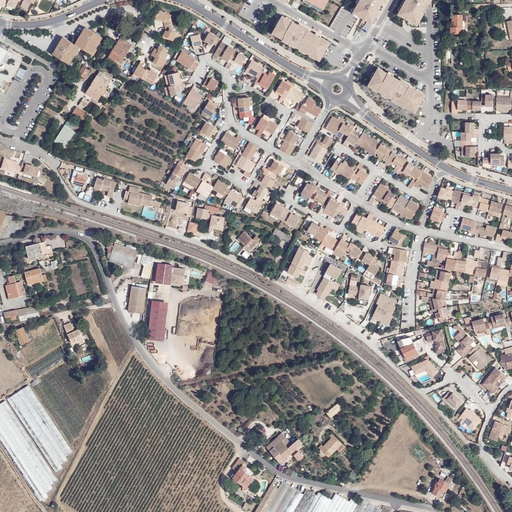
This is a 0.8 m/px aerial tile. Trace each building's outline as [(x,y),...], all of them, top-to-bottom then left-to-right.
[(8,0),(6,4),(15,8),(17,4),(19,1),(19,0),(8,0)] [(321,12),(323,9),(308,0),(302,0),(321,12)] [(308,0),(323,9),(327,0),(308,0)] [(359,0),(352,12),(372,25),(379,14),(387,0),(359,0)] [(406,0),(398,15),(417,26),(430,0),(406,0)] [(22,2),(21,2),(19,1),(17,4),(27,9),(28,8),(21,5),(22,3),(22,2)] [(167,23),(161,34),(176,42),(181,33),(171,28),(174,21),(170,19),(172,14),(160,8),(155,17),(167,23)] [(450,34),(462,34),(462,15),(452,15),(451,26),(450,26),(450,34)] [(283,17),(274,33),(322,60),(331,44),(283,17)] [(97,48),(103,38),(86,28),(77,45),(64,38),(55,55),(71,65),(81,47),(95,56),(99,50),(97,48)] [(212,44),(216,46),(219,40),(209,33),(204,41),(204,42),(210,46),(212,44)] [(118,69),(134,41),(122,34),(106,62),(118,69)] [(198,48),(202,47),(199,35),(194,36),(190,38),(192,47),(198,46),(198,48)] [(235,51),(221,42),(215,54),(228,62),(229,60),(234,53),(235,51)] [(152,48),(151,51),(153,52),(151,55),(154,57),(155,58),(154,59),(153,62),(161,67),(168,54),(166,53),(168,50),(160,45),(157,50),(153,47),(152,48)] [(8,51),(2,61),(6,63),(11,53),(8,51)] [(192,67),(190,69),(195,72),(199,64),(195,61),(195,60),(181,52),(176,61),(185,66),(187,64),(192,67)] [(236,54),(234,53),(229,60),(233,62),(234,61),(242,65),(247,57),(237,52),(237,53),(236,54)] [(149,72),(141,67),(144,63),(141,61),(132,75),(137,78),(138,76),(141,78),(142,77),(148,81),(149,79),(154,82),(158,75),(153,72),(154,71),(151,69),(149,72)] [(243,72),(251,76),(251,75),(252,73),(247,70),(251,62),(249,61),(243,72)] [(261,72),(263,69),(251,62),(247,70),(252,73),(251,75),(257,78),(261,72)] [(85,78),(89,71),(82,67),(80,71),(78,74),(85,78)] [(378,68),(368,86),(416,112),(425,95),(378,68)] [(86,93),(98,100),(109,81),(102,76),(104,73),(100,71),(86,93)] [(269,72),(267,75),(261,72),(257,78),(255,82),(267,90),(275,76),(269,72)] [(180,79),(178,73),(169,75),(171,86),(182,83),(184,83),(183,78),(182,78),(180,79)] [(211,80),(210,82),(206,79),(202,86),(206,88),(207,87),(211,89),(215,91),(219,84),(211,80)] [(283,79),(281,81),(291,87),(293,84),(283,79)] [(282,95),(280,96),(281,97),(284,99),(291,87),(281,81),(275,91),(282,95)] [(183,89),(182,83),(171,86),(168,87),(170,95),(176,94),(175,91),(183,89)] [(186,98),(185,101),(193,106),(195,107),(201,96),(195,91),(195,90),(192,88),(186,98)] [(294,102),(298,104),(303,95),(292,88),(286,99),(289,101),(290,100),(294,102)] [(483,99),(483,102),(483,103),(487,103),(487,107),(495,107),(495,96),(483,96),(483,99)] [(79,105),(85,108),(90,100),(89,99),(87,101),(83,98),(79,105)] [(238,105),(236,105),(232,106),(233,109),(239,108),(248,107),(247,98),(237,100),(238,105)] [(511,98),(498,98),(498,111),(502,111),(511,111),(511,98)] [(316,119),(319,113),(321,111),(313,106),(314,105),(307,100),(304,106),(302,105),(300,109),(306,112),(316,119)] [(459,110),(468,110),(468,102),(468,100),(459,100),(459,103),(453,103),(453,114),(459,114),(459,110)] [(217,103),(214,102),(213,104),(208,101),(203,110),(210,115),(217,103)] [(474,102),(468,102),(468,110),(483,111),(483,103),(483,102),(474,102)] [(83,119),(87,113),(76,107),(72,113),(83,119)] [(249,111),(250,111),(249,107),(248,107),(239,108),(240,119),(247,118),(251,117),(251,116),(251,114),(249,114),(249,111)] [(324,129),(336,135),(338,132),(342,124),(336,120),(331,117),(324,129)] [(308,134),(311,129),(313,125),(302,118),(300,121),(297,127),(308,134)] [(262,119),(261,119),(256,128),(259,130),(258,132),(256,136),(259,139),(262,133),(264,131),(268,123),(262,119)] [(214,132),(215,132),(217,128),(205,121),(199,132),(208,137),(212,131),(214,132)] [(278,127),(269,121),(268,123),(264,131),(269,134),(272,136),(278,127)] [(476,129),(476,126),(476,123),(466,123),(466,133),(473,133),(480,133),(480,129),(478,129),(476,129)] [(349,125),(348,127),(342,124),(338,132),(336,135),(335,136),(340,140),(343,135),(347,137),(350,132),(354,127),(349,125)] [(54,141),(65,148),(75,132),(64,125),(54,141)] [(348,143),(350,141),(355,145),(359,138),(350,132),(347,137),(342,145),(346,147),(348,143)] [(227,144),(231,146),(235,149),(240,140),(241,141),(243,139),(241,138),(239,136),(238,136),(236,139),(226,133),(225,134),(224,135),(223,137),(221,141),(224,142),(227,144)] [(284,141),(285,141),(294,146),(299,138),(289,133),(284,141)] [(463,141),(463,146),(464,146),(467,146),(473,147),(473,142),(473,137),(473,133),(466,133),(464,133),(463,141)] [(359,138),(355,145),(364,151),(371,140),(362,134),(359,138)] [(325,150),(332,139),(325,135),(322,139),(320,142),(319,141),(318,141),(316,144),(325,150)] [(192,144),(190,148),(191,148),(201,154),(206,146),(192,138),(189,143),(192,144)] [(364,152),(372,157),(373,155),(374,153),(379,145),(371,140),(364,151),(364,152)] [(289,156),(295,147),(294,146),(285,141),(284,143),(283,145),(279,150),(289,156)] [(253,154),(258,147),(250,142),(242,156),(250,161),(253,154)] [(316,144),(315,144),(308,157),(318,163),(326,150),(325,150),(316,144)] [(377,160),(380,162),(382,160),(388,151),(379,145),(374,153),(379,157),(378,158),(377,160)] [(480,151),(480,147),(474,147),(473,147),(467,146),(467,153),(467,157),(476,157),(476,151),(480,151)] [(198,157),(199,158),(201,154),(191,148),(188,152),(186,156),(187,157),(191,159),(195,162),(198,157)] [(388,151),(382,160),(385,163),(390,166),(390,165),(392,163),(396,156),(388,151)] [(225,155),(219,152),(213,161),(220,165),(226,168),(231,159),(225,155)] [(502,154),(492,154),(492,158),(492,162),(501,163),(501,164),(505,165),(506,157),(502,156),(502,154)] [(252,162),(250,161),(242,156),(236,166),(243,170),(245,171),(248,173),(254,163),(252,162)] [(403,164),(404,162),(396,156),(392,163),(396,166),(395,167),(392,172),(396,174),(397,173),(398,171),(403,164)] [(5,158),(2,168),(15,172),(17,165),(18,162),(5,158)] [(23,161),(21,167),(20,170),(24,172),(24,173),(32,176),(37,177),(40,167),(35,166),(35,167),(27,164),(27,162),(23,161)] [(270,168),(269,167),(267,170),(275,175),(277,172),(280,173),(284,167),(274,161),(272,165),(270,168)] [(334,174),(338,176),(339,174),(340,173),(345,165),(346,164),(347,163),(343,161),(341,165),(335,161),(330,170),(335,173),(334,174)] [(187,167),(179,162),(172,173),(181,178),(183,174),(187,167)] [(359,163),(356,167),(354,170),(358,172),(360,169),(363,166),(359,163)] [(407,166),(403,164),(398,171),(397,173),(400,175),(401,174),(406,177),(408,175),(409,174),(413,167),(414,166),(409,163),(407,166)] [(351,167),(350,169),(345,165),(340,173),(349,178),(350,177),(354,170),(356,167),(352,165),(351,167)] [(275,175),(267,170),(263,167),(261,171),(264,173),(273,178),(275,175)] [(409,174),(413,176),(414,177),(417,179),(422,172),(413,167),(409,174)] [(359,180),(358,182),(362,185),(368,176),(369,175),(360,169),(358,172),(355,177),(359,180)] [(354,170),(350,177),(358,182),(359,180),(355,177),(358,172),(354,170)] [(419,184),(428,190),(432,179),(422,172),(417,179),(414,183),(412,186),(416,189),(417,188),(419,184)] [(82,175),(78,174),(76,180),(82,182),(86,183),(88,174),(83,173),(82,175)] [(174,189),(181,178),(172,173),(171,176),(166,184),(174,189)] [(189,173),(188,176),(184,182),(192,186),(196,188),(201,181),(201,180),(189,173)] [(264,173),(259,181),(261,182),(265,176),(271,180),(273,178),(264,173)] [(271,180),(265,176),(261,182),(271,188),(275,182),(271,180)] [(103,180),(97,177),(94,187),(100,189),(100,188),(108,191),(107,195),(112,196),(117,182),(104,178),(103,180)] [(218,180),(218,181),(213,188),(213,189),(218,192),(224,195),(227,197),(230,192),(230,191),(227,189),(228,187),(218,180)] [(201,181),(196,188),(194,192),(195,192),(202,182),(201,181)] [(192,186),(184,182),(182,185),(191,190),(192,186)] [(202,182),(195,192),(207,199),(213,189),(213,188),(204,183),(202,182)] [(256,188),(252,195),(257,198),(262,201),(268,190),(254,182),(252,186),(256,188)] [(310,199),(313,194),(316,187),(313,184),(312,185),(311,187),(309,186),(306,184),(301,193),(310,199)] [(380,184),(368,202),(371,204),(374,199),(375,198),(382,202),(383,200),(389,191),(380,184)] [(418,188),(427,193),(428,190),(419,184),(417,188),(418,189),(418,188)] [(141,189),(130,186),(129,192),(139,195),(140,193),(141,189)] [(319,191),(320,189),(316,187),(313,194),(316,196),(314,201),(322,206),(327,197),(319,191)] [(454,201),(457,191),(453,190),(449,189),(444,187),(440,197),(454,201)] [(465,194),(466,192),(457,189),(457,191),(454,201),(459,202),(457,209),(461,210),(463,202),(465,194)] [(140,193),(139,195),(129,192),(127,191),(125,198),(130,200),(129,203),(135,205),(136,200),(142,202),(142,204),(151,206),(151,204),(160,206),(161,202),(152,200),(153,196),(140,193)] [(392,197),(394,194),(389,191),(383,200),(389,203),(392,198),(392,197)] [(227,197),(224,201),(235,208),(241,197),(238,195),(237,196),(230,192),(227,197)] [(466,203),(471,205),(472,205),(474,197),(465,194),(463,202),(466,203)] [(483,198),(482,198),(475,195),(474,197),(472,205),(474,206),(478,207),(480,208),(483,198)] [(409,201),(400,196),(398,199),(407,204),(409,201)] [(241,197),(235,208),(238,209),(244,199),(241,197)] [(256,202),(250,198),(245,207),(256,214),(262,205),(256,202)] [(389,203),(387,206),(392,209),(397,201),(392,198),(389,203)] [(488,212),(491,201),(483,198),(480,208),(480,209),(488,212)] [(407,204),(398,199),(397,201),(392,209),(400,214),(407,204)] [(336,203),(330,200),(325,210),(333,215),(340,203),(337,201),(336,203)] [(411,202),(409,200),(409,201),(407,204),(400,214),(400,215),(404,218),(405,216),(410,219),(418,207),(411,202)] [(501,214),(504,204),(493,201),(489,212),(489,214),(492,215),(493,211),(501,214)] [(342,208),(344,204),(341,202),(340,203),(333,215),(343,220),(347,213),(341,209),(342,208)] [(282,205),(277,203),(272,212),(283,219),(288,210),(284,207),(284,208),(281,206),(282,205)] [(229,214),(229,211),(220,209),(209,205),(208,211),(217,213),(226,216),(227,213),(229,214)] [(196,217),(206,219),(208,206),(205,206),(204,210),(197,209),(196,217)] [(441,220),(445,221),(448,214),(444,213),(445,209),(437,206),(433,217),(441,220)] [(292,213),(293,212),(288,210),(283,219),(295,225),(300,216),(296,213),(295,214),(292,213)] [(272,212),(270,214),(282,221),(283,219),(272,212)] [(371,220),(371,218),(373,215),(369,213),(366,218),(361,215),(360,216),(355,214),(350,223),(357,226),(355,229),(362,234),(365,230),(371,220)] [(211,226),(221,229),(224,218),(213,216),(211,226)] [(478,221),(465,218),(463,223),(462,228),(475,232),(478,233),(478,232),(480,227),(477,226),(478,221)] [(295,225),(283,219),(282,221),(294,227),(295,225)] [(365,230),(379,238),(380,236),(385,228),(371,220),(365,230)] [(189,221),(187,232),(197,233),(199,223),(189,221)] [(308,231),(307,233),(314,237),(314,236),(319,228),(312,224),(311,225),(308,231)] [(489,225),(487,228),(480,226),(480,227),(478,232),(495,237),(497,227),(490,225),(489,225)] [(323,241),(326,235),(330,229),(327,227),(324,230),(319,227),(319,228),(314,236),(323,241)] [(397,233),(398,232),(400,228),(396,227),(389,240),(392,242),(397,245),(402,236),(397,233)] [(285,240),(286,241),(287,235),(275,229),(273,234),(285,240)] [(511,239),(511,231),(504,229),(503,234),(499,233),(497,241),(501,242),(502,237),(511,239)] [(237,239),(250,250),(259,239),(256,236),(253,240),(243,232),(237,239)] [(401,242),(405,236),(398,232),(397,233),(402,236),(397,245),(396,246),(400,246),(402,243),(401,242)] [(321,243),(320,245),(333,252),(334,252),(339,243),(326,235),(323,241),(321,243)] [(334,252),(342,257),(346,251),(349,245),(341,240),(339,243),(334,252)] [(29,259),(52,253),(52,252),(50,245),(46,246),(45,241),(26,246),(29,259)] [(431,243),(427,242),(425,252),(435,254),(439,254),(441,246),(441,245),(436,244),(431,243)] [(115,243),(114,246),(114,247),(136,254),(137,251),(130,249),(115,243)] [(349,253),(348,255),(357,260),(358,258),(361,252),(356,248),(353,247),(354,245),(350,243),(349,245),(346,251),(349,253)] [(300,246),(292,264),(303,268),(305,264),(308,266),(313,257),(309,255),(310,251),(300,246)] [(448,248),(444,247),(441,246),(439,254),(439,256),(447,258),(448,248)] [(115,263),(120,264),(131,268),(136,254),(114,247),(111,253),(110,256),(109,259),(110,260),(110,261),(115,263)] [(404,263),(406,251),(395,249),(394,255),(393,261),(404,263)] [(151,257),(152,253),(144,251),(143,254),(140,253),(137,263),(152,266),(160,269),(163,257),(155,254),(154,258),(153,257),(151,257)] [(374,257),(362,251),(361,252),(358,258),(370,265),(374,257)] [(373,266),(377,259),(374,257),(370,265),(366,271),(374,275),(378,269),(373,266)] [(456,269),(459,259),(455,258),(449,257),(449,258),(447,267),(456,269)] [(456,269),(466,271),(469,260),(461,258),(459,257),(459,259),(456,269)] [(477,273),(478,267),(479,260),(475,259),(469,258),(469,260),(466,271),(477,273)] [(39,262),(40,263),(47,271),(59,268),(57,260),(51,262),(52,263),(51,263),(52,265),(45,266),(44,261),(39,262)] [(390,268),(389,274),(402,276),(404,263),(393,261),(391,260),(390,268)] [(331,262),(325,272),(337,278),(343,269),(331,262)] [(118,269),(130,272),(131,268),(120,264),(118,269)] [(303,268),(292,264),(288,273),(298,278),(301,273),(305,275),(307,270),(303,268)] [(501,270),(501,268),(494,266),(491,276),(499,278),(501,270)] [(477,273),(487,275),(488,269),(483,268),(478,267),(477,273)] [(40,268),(25,272),(27,282),(43,278),(42,275),(40,268)] [(451,280),(452,271),(443,269),(441,278),(451,280)] [(499,278),(509,280),(510,274),(511,272),(501,270),(499,278)] [(206,281),(215,283),(216,275),(207,274),(206,281)] [(402,276),(389,274),(387,283),(401,286),(402,281),(401,281),(402,276)] [(9,299),(19,296),(16,283),(14,275),(8,276),(10,284),(6,285),(9,299)] [(325,277),(316,293),(325,298),(326,295),(328,296),(336,282),(325,277)] [(441,278),(437,278),(437,280),(435,287),(437,287),(439,287),(449,289),(451,280),(441,278)] [(19,296),(24,295),(21,281),(16,283),(19,296)] [(361,287),(350,285),(348,294),(370,299),(372,285),(362,283),(361,287)] [(142,313),(146,288),(132,286),(128,311),(142,313)] [(435,292),(434,292),(433,296),(434,296),(447,298),(449,289),(439,287),(437,292),(435,292)] [(380,320),(389,324),(394,315),(392,314),(396,306),(395,305),(397,300),(381,293),(377,303),(379,304),(372,318),(380,321),(380,320)] [(448,305),(447,298),(434,296),(437,307),(448,305)] [(437,307),(435,308),(432,309),(433,312),(435,312),(437,311),(438,317),(441,316),(447,315),(451,314),(448,305),(437,307)] [(40,316),(38,306),(22,309),(24,319),(40,316)] [(148,339),(163,340),(167,309),(152,306),(148,339)] [(6,318),(18,316),(19,321),(24,319),(22,309),(5,312),(6,318)] [(502,319),(501,313),(488,316),(491,328),(503,325),(503,327),(507,326),(506,318),(502,319)] [(466,330),(471,329),(472,331),(476,330),(482,328),(484,332),(484,335),(489,334),(486,322),(482,324),(480,319),(469,322),(469,323),(461,325),(466,330)] [(75,331),(72,323),(65,326),(73,344),(77,342),(78,343),(80,342),(81,344),(86,342),(80,329),(75,331)] [(471,341),(456,325),(451,326),(452,330),(455,329),(458,332),(454,336),(461,344),(460,345),(455,350),(461,357),(466,353),(472,348),(468,344),(471,341)] [(21,345),(30,341),(23,326),(14,331),(21,345)] [(420,335),(419,329),(404,334),(406,338),(410,337),(410,338),(420,335)] [(442,339),(439,330),(424,333),(426,342),(434,340),(435,345),(436,350),(442,349),(443,348),(441,339),(442,339)] [(454,336),(452,337),(460,345),(461,344),(454,336)] [(419,355),(418,352),(413,342),(410,338),(410,337),(406,338),(400,339),(403,345),(407,344),(407,345),(400,348),(400,347),(397,349),(404,362),(419,355)] [(400,348),(407,345),(407,344),(403,345),(400,339),(397,341),(400,347),(400,348)] [(425,352),(418,339),(413,342),(418,352),(419,355),(425,352)] [(0,395),(21,382),(25,380),(1,344),(0,345),(0,395)] [(432,346),(435,354),(443,352),(442,349),(436,350),(435,345),(432,346)] [(472,348),(466,353),(469,355),(466,358),(471,363),(474,360),(477,363),(474,366),(478,370),(489,360),(475,345),(472,348)] [(505,354),(500,356),(501,360),(502,364),(505,363),(507,370),(511,368),(511,346),(504,349),(505,354)] [(31,378),(66,356),(61,347),(25,369),(31,378)] [(437,371),(425,360),(409,367),(413,375),(423,371),(431,378),(437,371)] [(502,366),(507,372),(507,370),(505,363),(502,364),(501,360),(499,363),(502,366)] [(507,372),(502,366),(498,371),(505,377),(508,373),(507,372)] [(498,371),(494,368),(480,385),(492,394),(497,388),(493,385),(498,379),(501,382),(505,377),(498,371)] [(67,459),(66,456),(72,452),(69,446),(42,406),(28,385),(7,399),(45,456),(56,472),(63,467),(61,464),(67,459)] [(450,395),(447,392),(441,398),(444,401),(445,399),(454,408),(460,402),(451,393),(450,395)] [(453,409),(454,408),(445,399),(444,401),(453,409)] [(53,487),(51,484),(57,480),(5,400),(0,403),(0,438),(41,500),(48,495),(46,492),(53,487)] [(339,403),(327,412),(330,416),(342,408),(339,403)] [(470,411),(466,408),(461,416),(458,413),(454,418),(457,420),(457,421),(460,423),(459,424),(467,429),(469,426),(474,430),(481,420),(475,415),(476,414),(471,410),(470,411)] [(507,435),(511,427),(495,421),(489,438),(497,441),(499,436),(502,437),(503,433),(507,435)] [(280,462),(295,448),(292,445),(282,434),(266,447),(280,462)] [(328,458),(341,444),(331,434),(328,437),(331,440),(324,446),(322,444),(318,448),(328,458)] [(254,477),(250,474),(253,471),(243,464),(245,461),(240,457),(232,467),(237,471),(233,478),(243,485),(243,488),(243,489),(244,489),(246,489),(247,489),(247,488),(247,487),(254,477)] [(445,482),(440,479),(438,482),(436,487),(432,493),(439,497),(442,491),(445,492),(450,484),(452,479),(448,477),(445,482)] [(381,511),(382,510),(361,498),(359,502),(352,498),(350,501),(336,493),(332,500),(319,492),(317,495),(307,489),(304,494),(282,482),(277,491),(264,511),(381,511)] [(254,511),(263,511),(271,499),(276,491),(269,487),(254,511)]
